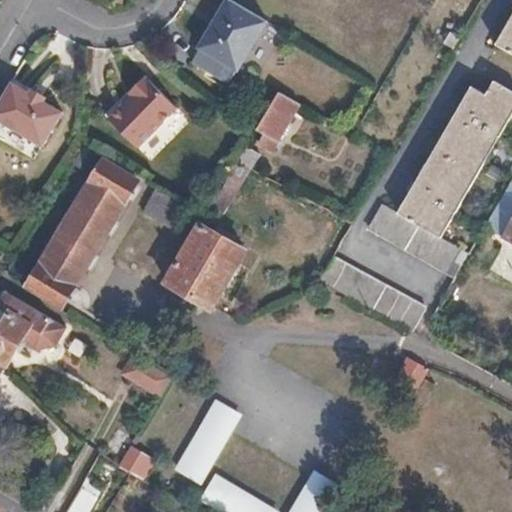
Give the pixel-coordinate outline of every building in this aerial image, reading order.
[(267,22),(230,0),(225,0),(197,48),(200,49),(192,63),(228,83),(233,75),(236,70),(239,71),(267,22)] [(511,17),(497,45),(511,53),(511,17)] [(369,228),(454,278),(468,253),(441,237),(491,152),(511,116),(511,92),(480,74),(431,158),(398,213),(383,205),(369,228)] [(124,104),(110,118),(139,147),(178,109),(146,77),(130,93),(133,95),(124,104)] [(0,98),(0,118),(41,144),(62,110),(45,99),(47,95),(32,86),(29,90),(11,79),(0,98)] [(280,91),(258,128),(265,133),(261,141),(273,148),(299,103),(280,91)] [(124,104),(133,95),(130,93),(121,101),(124,104)] [(247,146),(239,160),(251,167),(260,153),(247,146)] [(105,160),(31,284),(63,304),(72,289),(138,179),(105,160)] [(511,179),(508,187),(485,226),(511,241),(511,179)] [(160,194),(170,200),(174,194),(164,188),(160,194)] [(174,194),(170,200),(162,214),(175,221),(176,219),(187,226),(198,208),(174,194)] [(203,226),(214,232),(217,226),(206,219),(203,226)] [(166,281),(211,308),(213,305),(244,250),(214,232),(203,226),(201,224),(166,281)] [(334,256),(319,282),(408,329),(412,332),(426,308),(373,278),(334,256)] [(0,358),(6,363),(20,339),(37,349),(55,344),(64,326),(3,289),(0,292),(0,306),(6,310),(0,319),(0,358)] [(151,363),(134,353),(123,372),(139,382),(151,363)] [(410,359),(398,380),(416,390),(428,369),(410,359)] [(151,363),(139,382),(161,395),(172,376),(151,363)] [(206,484),(245,412),(217,397),(178,469),(206,484)] [(120,464),(131,471),(145,479),(156,460),(131,446),(120,464)] [(327,511),(344,483),(316,467),(290,511),(327,511)] [(45,511),(49,505),(0,474),(0,503),(14,511),(45,511)] [(282,511),(285,506),(216,475),(207,496),(240,511),(282,511)] [(79,488),(64,511),(82,511),(92,496),(79,488)] [(161,488),(152,503),(166,511),(178,511),(184,502),(161,488)]
